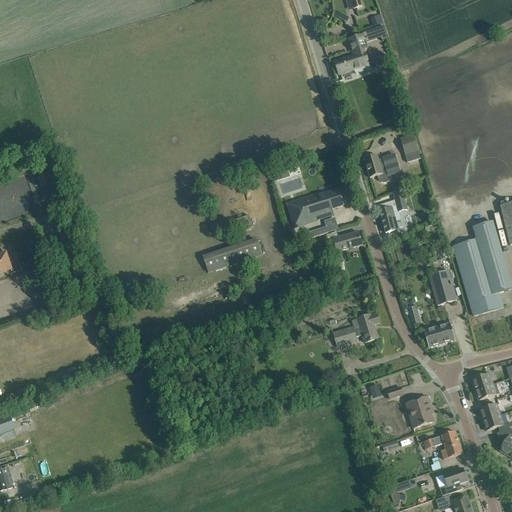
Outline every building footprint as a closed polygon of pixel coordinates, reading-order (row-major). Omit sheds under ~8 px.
[(360,0),(351,0),(354,9),(362,7),(360,0)] [(379,15),(370,19),(373,27),(382,24),(379,15)] [(384,26),(378,28),(381,37),(382,41),(388,39),(384,26)] [(354,56),(334,62),(339,75),(355,70),(357,74),(370,69),(365,53),(368,51),(365,43),(363,35),(358,37),(349,40),(354,56)] [(414,135),(400,139),(405,156),(419,152),(414,135)] [(419,152),(405,156),(408,163),(421,160),(419,152)] [(400,172),(395,155),(383,159),(383,160),(379,162),(377,156),(364,160),(370,179),(377,176),(378,179),(379,181),(381,183),(384,184),(386,183),(389,182),(390,180),(391,177),(391,175),(400,172)] [(339,190),(329,193),(319,197),(318,194),(286,205),(294,229),(334,215),(332,209),(344,205),(339,190)] [(395,201),(389,203),(380,206),(381,211),(380,211),(386,234),(398,230),(396,222),(401,221),(399,212),(407,210),(403,193),(394,195),(395,201)] [(511,203),(501,206),(510,246),(511,245),(511,203)] [(249,216),(231,222),(235,234),(253,228),(249,216)] [(511,289),(511,285),(493,222),(473,228),(476,240),(453,246),(474,317),(503,308),(499,294),(511,289)] [(69,230),(60,234),(75,280),(85,276),(73,241),(77,240),(73,230),(70,231),(69,230)] [(337,232),(326,235),(329,245),(335,243),(338,252),(362,245),(359,233),(338,238),(337,232)] [(203,257),(209,274),(262,255),(257,239),(203,257)] [(292,248),(297,264),(329,254),(325,239),(292,248)] [(0,272),(11,269),(5,253),(0,254),(0,272)] [(438,307),(457,301),(449,271),(429,276),(438,307)] [(338,276),(341,285),(348,284),(345,274),(338,276)] [(79,284),(60,290),(63,299),(83,292),(79,284)] [(445,307),(439,309),(440,315),(447,313),(445,307)] [(355,338),(362,336),(364,343),(368,342),(378,339),(374,325),(380,324),(377,315),(371,317),(371,315),(361,318),(351,321),(353,328),(333,334),(336,343),(355,338)] [(429,349),(455,341),(450,324),(424,332),(429,349)] [(472,380),(475,391),(493,385),(489,375),(472,380)] [(378,385),(370,387),(373,399),(382,396),(378,385)] [(493,385),(475,391),(479,401),(496,396),(493,385)] [(401,388),(391,391),(387,392),(389,400),(403,396),(401,388)] [(428,397),(418,401),(406,404),(414,429),(434,423),(430,411),(432,410),(428,397)] [(480,411),(483,421),(500,416),(497,405),(480,411)] [(9,415),(0,418),(0,434),(14,430),(9,415)] [(498,428),(500,433),(507,431),(510,430),(509,424),(504,426),(500,416),(483,421),(486,432),(498,428)] [(500,452),(509,457),(511,452),(511,430),(510,430),(507,431),(500,433),(497,434),(498,439),(505,437),(508,439),(500,452)] [(444,444),(446,450),(460,446),(456,432),(446,435),(424,442),(426,449),(444,444)] [(397,442),(382,446),(384,452),(399,448),(397,442)] [(460,446),(446,450),(442,451),(444,460),(453,458),(462,455),(460,446)] [(453,471),(451,472),(444,474),(448,488),(458,485),(467,482),(462,469),(454,472),(453,471)] [(394,507),(398,505),(400,495),(393,494),(390,495),(394,507)] [(441,511),(451,509),(452,511),(472,511),(468,497),(453,502),(451,496),(436,501),(439,511),(441,511)]
